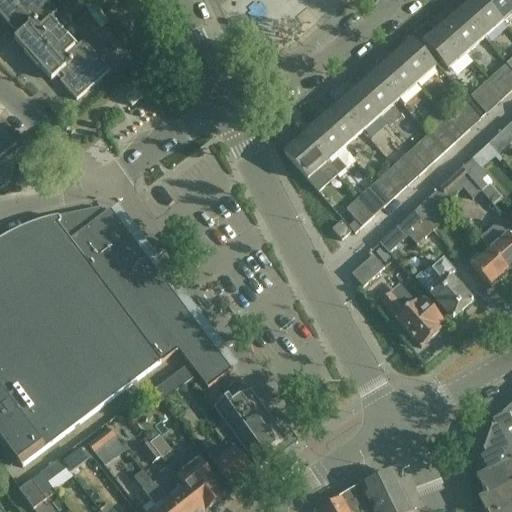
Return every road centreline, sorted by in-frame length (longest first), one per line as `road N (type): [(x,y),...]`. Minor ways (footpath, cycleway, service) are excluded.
road 1 (residential): [(112,179),(269,389)]
road 2 (residential): [(316,288),(511,117)]
road 3 (residential): [(223,109),(315,73),(399,0)]
road 4 (unclassified): [(316,288),(223,109)]
road 5 (residential): [(263,511),(396,422)]
road 6 (unclassified): [(396,422),(316,288)]
road 7 (residential): [(97,189),(75,158),(0,93)]
road 8 (residential): [(112,179),(223,109)]
road 9 (residential): [(396,422),(511,363)]
